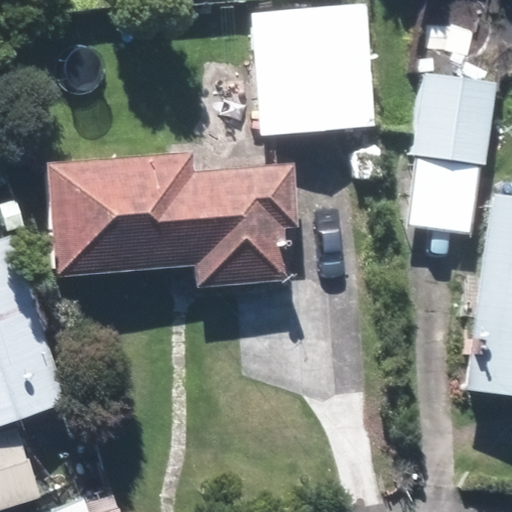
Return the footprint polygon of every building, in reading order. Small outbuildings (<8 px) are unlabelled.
[(362,0),(350,0),(248,7),(257,139),(371,132),(362,0)] [(484,74),(416,70),(407,222),(475,226),(484,74)] [(294,163),(193,168),(192,152),(39,160),(44,268),(192,261),(193,280),(277,275),(275,221),(297,220),(294,163)] [(511,190),(488,188),(461,383),(511,389),(511,190)] [(0,413),(62,391),(3,229),(0,230),(0,413)] [(78,417),(48,428),(69,490),(100,479),(78,417)] [(14,433),(0,436),(0,472),(23,467),(14,433)]
